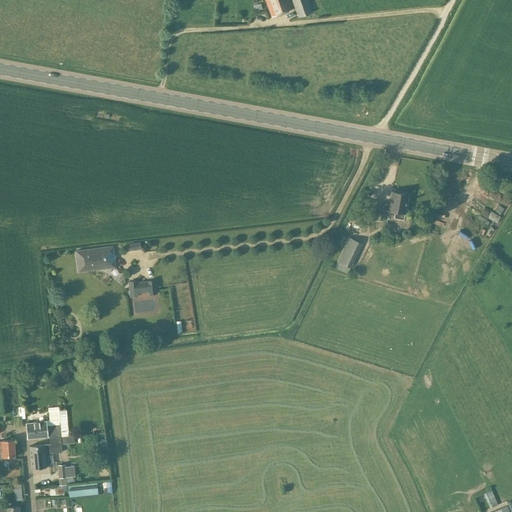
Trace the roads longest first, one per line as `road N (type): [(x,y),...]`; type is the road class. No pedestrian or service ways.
road 1 (tertiary): [(374,137),(0,68)]
road 2 (unclassified): [(374,137),(451,0)]
road 3 (tertiary): [(511,163),(374,137)]
